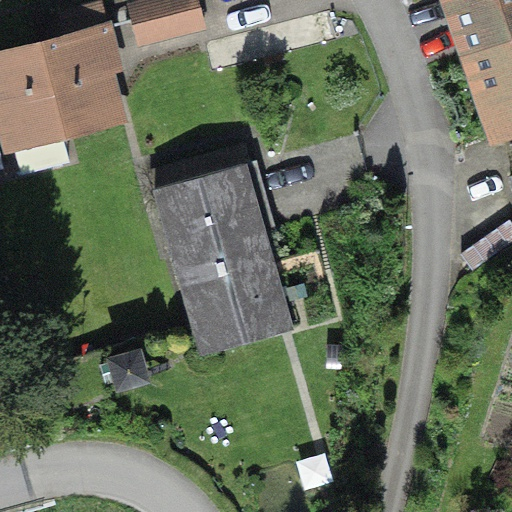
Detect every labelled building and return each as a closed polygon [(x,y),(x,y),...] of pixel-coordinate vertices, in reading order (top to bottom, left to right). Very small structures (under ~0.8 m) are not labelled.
[(195,25),(188,0),(169,0),(129,11),(137,40),(195,25)] [(511,0),(450,0),(468,52),(511,36),(511,0)] [(109,51),(103,27),(101,28),(96,7),(57,17),(62,38),(0,53),(0,114),(6,138),(109,111),(94,55),(109,51)] [(511,36),(468,52),(467,52),(496,137),(511,131),(511,36)] [(189,328),(279,303),(242,164),(150,189),(189,328)] [(115,388),(141,380),(133,353),(107,361),(115,388)]
